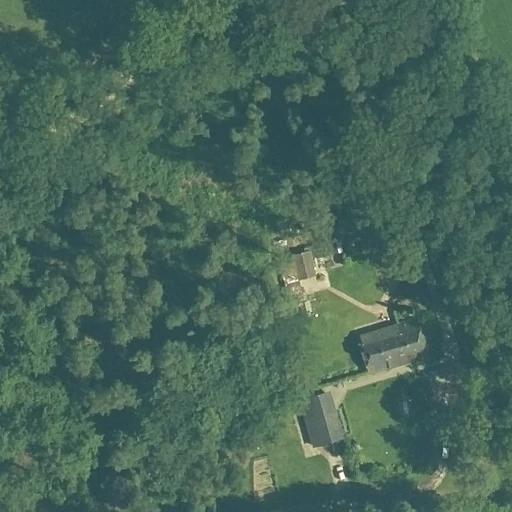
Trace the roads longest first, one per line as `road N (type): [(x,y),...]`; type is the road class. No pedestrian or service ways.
road 1 (unclassified): [(468,406),(340,0)]
road 2 (track): [(179,511),(396,471),(460,381)]
road 3 (track): [(0,159),(204,0)]
